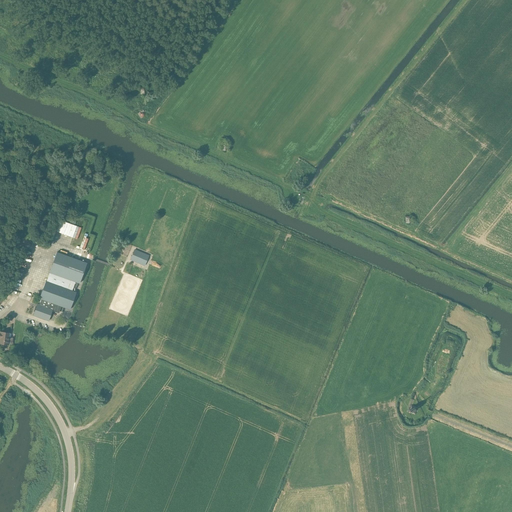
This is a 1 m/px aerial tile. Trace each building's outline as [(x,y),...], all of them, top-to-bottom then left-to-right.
[(32,77),(27,81),(33,87),(38,83),(32,77)] [(137,113),(141,119),(146,116),(143,110),(137,113)] [(72,238),(76,226),(61,221),(57,232),(72,238)] [(75,246),(86,250),(90,240),(79,236),(75,246)] [(20,238),(17,245),(28,249),(28,246),(32,248),(34,243),(20,238)] [(149,256),(134,250),(130,260),(145,266),(149,256)] [(57,252),(49,273),(46,281),(39,299),(41,299),(39,305),(37,304),(36,308),(35,308),(33,311),(35,312),(33,316),(48,321),(52,311),(58,313),(61,307),(70,311),(76,292),(72,291),(75,282),(76,282),(75,284),(77,284),(77,283),(79,284),(87,263),(57,252)] [(0,343),(8,345),(9,337),(10,337),(11,334),(9,333),(0,331),(0,337),(1,338),(0,343)] [(408,411),(410,412),(415,414),(418,408),(411,405),(408,411)]
